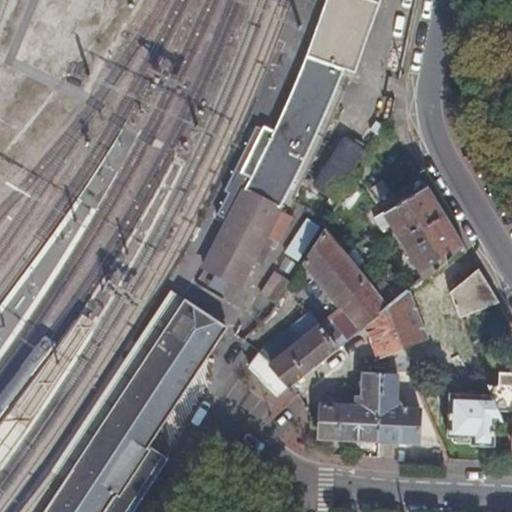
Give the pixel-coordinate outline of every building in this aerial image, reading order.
[(328,0),(305,62),(345,77),(352,79),(381,0),(328,0)] [(345,77),(305,62),(270,134),(246,182),(241,191),(278,210),(345,77)] [(238,177),(246,182),(270,134),(262,130),(238,177)] [(346,135),(321,180),(342,191),(367,146),(346,135)] [(382,233),(390,228),(422,280),(463,246),(429,190),(426,185),(372,218),(382,233)] [(278,210),(241,191),(199,275),(240,295),(255,265),(262,268),(273,245),(282,249),(297,219),(278,210)] [(301,224),(288,254),(303,260),(316,230),(301,224)] [(305,263),(343,312),(330,323),(346,342),(364,328),(387,309),(374,292),(327,231),(305,263)] [(477,269),(449,292),(459,318),(498,303),(477,269)] [(276,270),(262,294),(278,303),(292,279),(276,270)] [(406,293),(414,286),(410,281),(402,286),(406,293)] [(387,309),(394,303),(381,286),(374,292),(387,309)] [(402,347),(425,338),(406,293),(394,303),(387,309),(402,347)] [(48,511),(73,475),(79,465),(91,447),(99,435),(103,429),(105,425),(100,421),(133,369),(136,365),(142,369),(185,304),(169,294),(49,474),(20,511),(48,511)] [(48,511),(101,511),(116,489),(121,493),(126,496),(150,459),(145,456),(140,453),(222,328),(185,304),(142,369),(136,365),(133,369),(100,421),(105,425),(103,429),(99,435),(91,447),(79,465),(73,475),(48,511)] [(330,323),(317,307),(307,315),(320,331),(330,323)] [(387,309),(364,328),(376,357),(387,352),(391,361),(406,355),(402,347),(387,309)] [(330,323),(320,331),(307,315),(255,356),(271,372),(289,389),(346,342),(330,323)] [(0,470),(54,398),(98,329),(78,316),(30,383),(0,421),(0,470)] [(396,374),(411,369),(406,355),(391,361),(396,374)] [(276,397),(289,389),(271,372),(255,356),(246,368),(276,397)] [(511,421),(511,447),(511,374),(499,374),(498,385),(484,385),(488,394),(494,410),(511,410),(511,421)] [(350,408),(317,408),(315,440),(375,442),(379,376),(362,375),(361,398),(351,398),(350,408)] [(379,376),(375,442),(416,443),(418,413),(401,411),(402,405),(395,405),(396,377),(379,376)] [(488,445),(490,421),(499,422),(494,410),(488,394),(445,393),(443,434),(467,436),(466,444),(488,445)] [(441,442),(428,446),(431,461),(448,462),(441,442)] [(128,511),(159,464),(154,462),(150,459),(126,496),(121,493),(116,489),(101,511),(128,511)]
